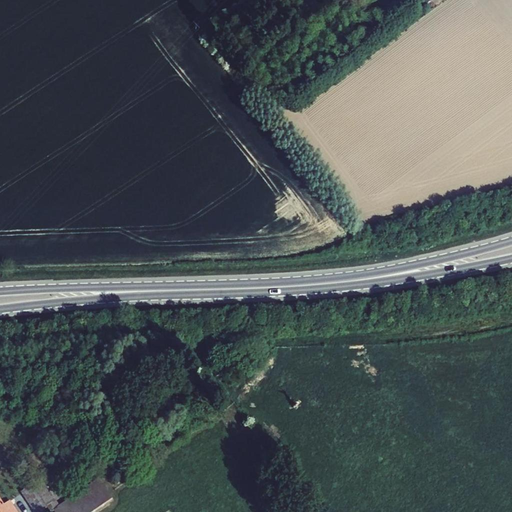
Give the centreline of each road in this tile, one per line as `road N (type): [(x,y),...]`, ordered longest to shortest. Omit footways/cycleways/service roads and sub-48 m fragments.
road 1 (secondary): [(150,291),(338,282)]
road 2 (secondary): [(511,241),(338,282)]
road 3 (secondary): [(338,282),(511,257)]
road 4 (secondary): [(0,308),(150,291)]
road 5 (secondary): [(150,291),(0,290)]
